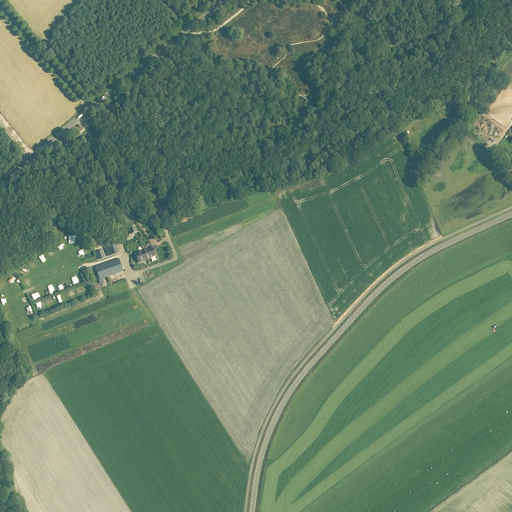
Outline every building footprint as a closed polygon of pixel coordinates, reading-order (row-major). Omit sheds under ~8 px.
[(142,220),(144,226),(155,221),(153,216),(142,220)] [(128,228),(131,235),(137,232),(135,226),(128,228)] [(105,247),(108,256),(118,253),(114,244),(105,247)] [(152,248),(135,254),(139,263),(151,259),(150,258),(155,256),(152,248)] [(123,271),(118,259),(95,267),(100,280),(123,271)]
